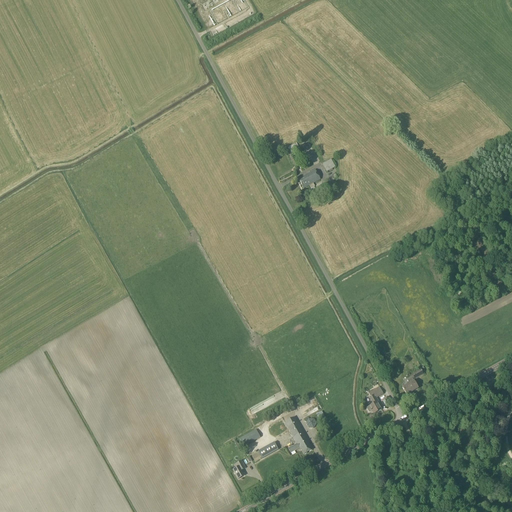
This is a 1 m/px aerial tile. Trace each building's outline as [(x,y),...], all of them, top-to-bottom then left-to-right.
[(291,154),(299,150),(297,146),(289,151),(291,154)] [(326,173),(335,168),(331,160),(322,165),(326,173)] [(314,187),(313,184),(320,180),(315,170),(298,179),(303,189),(309,186),(312,191),(315,189),(314,187)] [(334,190),(329,183),(322,187),(322,186),(319,188),(312,192),(315,198),(326,191),(327,192),(330,191),(330,192),(334,190)] [(414,382),(413,381),(423,375),(420,369),(405,378),(409,384),(402,388),(407,396),(418,389),(414,381),(414,382)] [(263,384),(249,390),(252,396),(265,390),(263,384)] [(374,414),(381,410),(375,399),(383,394),(379,387),(369,393),(371,397),(370,398),(373,404),(366,408),(369,412),(371,411),(371,412),(372,411),(374,414)] [(278,396),(249,411),(252,417),(281,402),(278,396)] [(307,416),(317,407),(315,406),(313,407),(311,405),(303,412),(307,416)] [(312,450),(308,443),(309,442),(295,418),(285,423),(297,444),(288,449),(291,453),(300,448),(304,455),(312,450)] [(314,429),(317,424),(314,419),(309,419),(306,424),(308,429),(314,429)] [(256,430),(251,433),(256,440),(260,438),(256,430)] [(243,447),(256,440),(251,433),(239,439),(243,447)] [(258,452),(262,459),(278,450),(274,443),(258,452)] [(238,480),(245,476),(242,469),(245,467),(241,461),(236,464),(238,468),(233,470),(238,480)]
